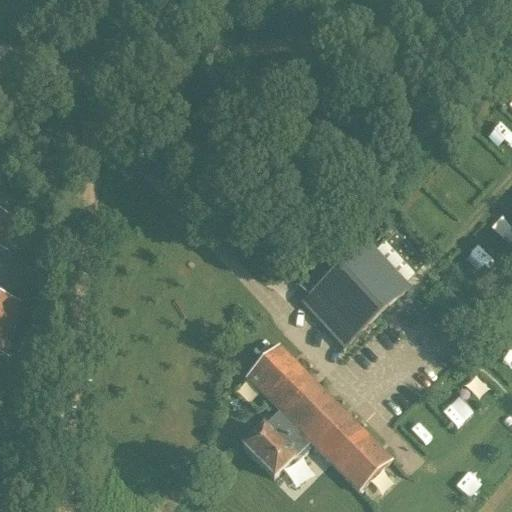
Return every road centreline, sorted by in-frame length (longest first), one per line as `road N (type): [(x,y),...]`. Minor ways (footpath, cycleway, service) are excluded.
road 1 (unclassified): [(511,20),(57,78),(0,50)]
road 2 (track): [(95,73),(62,511)]
